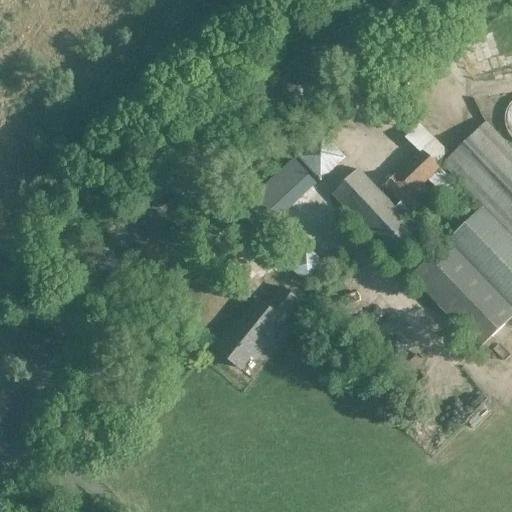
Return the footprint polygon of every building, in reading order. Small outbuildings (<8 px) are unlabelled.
[(511,95),(509,97),(505,102),(503,107),(501,112),(501,117),(501,123),(503,128),(504,132),(508,136),(511,140),(511,95)] [(442,164),(483,206),(511,236),(511,150),(485,122),(442,164)] [(422,185),(438,168),(434,165),(447,152),(418,124),(404,137),(418,151),(393,176),(390,176),(386,180),(386,182),(384,185),(401,202),(394,209),(357,169),(332,194),(375,239),(375,242),(378,246),(381,246),(394,259),(419,234),(404,219),(411,212),(426,228),(437,217),(416,196),(419,194),(421,196),(428,190),(422,185)] [(447,241),(511,308),(511,236),(483,206),(447,241)] [(480,348),(511,316),(511,308),(447,241),(410,276),(480,348)] [(213,347),(240,368),(251,355),(255,358),(300,302),(281,287),(266,306),(257,300),(230,333),(227,331),(213,347)]
